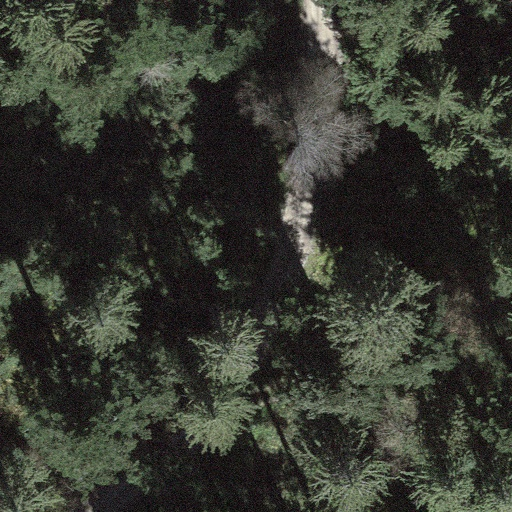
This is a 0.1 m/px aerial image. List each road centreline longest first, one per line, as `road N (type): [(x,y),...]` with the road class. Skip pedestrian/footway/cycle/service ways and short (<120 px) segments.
road 1 (track): [(244,440),(297,253),(331,0)]
road 2 (track): [(511,258),(244,440)]
road 3 (track): [(244,440),(110,511)]
